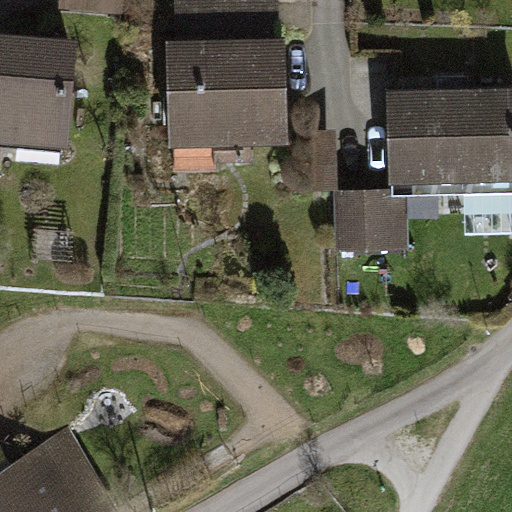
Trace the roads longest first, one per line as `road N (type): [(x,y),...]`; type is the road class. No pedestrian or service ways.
road 1 (track): [(137,511),(283,426),(193,334),(64,322),(0,359)]
road 2 (track): [(223,511),(499,366)]
road 3 (track): [(423,504),(499,366)]
